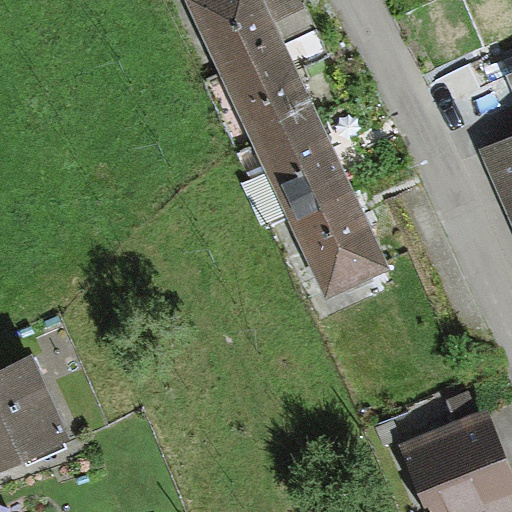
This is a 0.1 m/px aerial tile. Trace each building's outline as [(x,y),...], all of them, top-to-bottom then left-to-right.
[(194,0),(224,65),(290,35),(319,22),(308,0),(194,0)] [(331,50),(319,22),(290,35),(224,65),(258,140),(324,108),(302,63),(331,50)] [(511,124),(479,140),(511,213),(511,63),(505,67),(511,81),(511,124)] [(294,217),(360,185),(324,108),(258,140),(269,163),(248,173),(274,226),(294,217)] [(327,287),(394,256),(360,185),(294,217),(327,287)] [(64,429),(77,424),(36,335),(0,350),(0,455),(20,447),(27,462),(70,443),(64,429)] [(511,511),(511,446),(489,394),(397,434),(430,511),(469,511),(484,506),(486,511),(511,511)]
